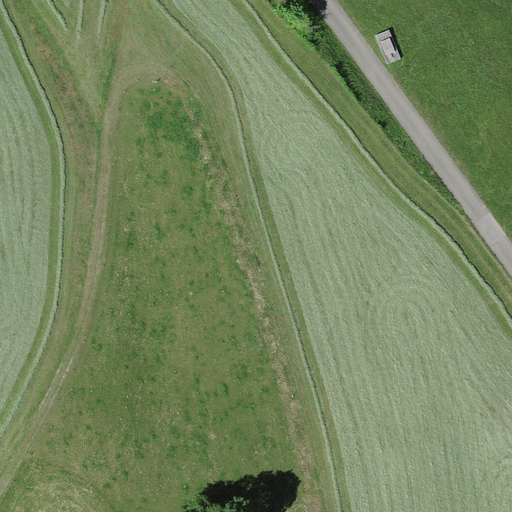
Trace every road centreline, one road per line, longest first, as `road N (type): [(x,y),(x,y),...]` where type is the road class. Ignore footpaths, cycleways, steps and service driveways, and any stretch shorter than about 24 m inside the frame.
road 1 (track): [(312,511),(299,415),(246,231),(194,94),(164,69),(137,70),(116,88),(103,265),(84,342),(0,497)]
road 2 (track): [(511,255),(322,0)]
